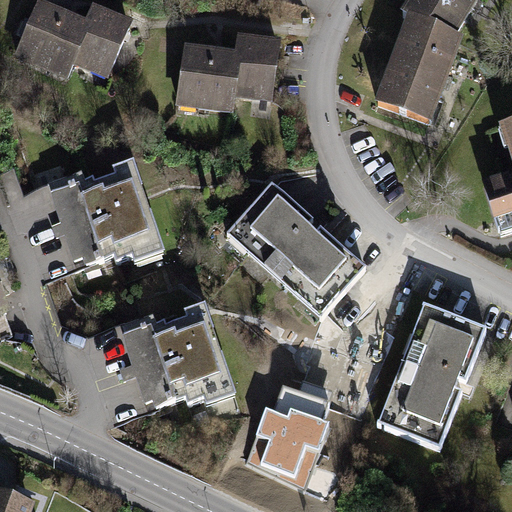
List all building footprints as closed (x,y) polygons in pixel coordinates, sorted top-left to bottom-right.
[(406,17),(373,105),(430,126),(462,39),(457,36),(478,0),(406,0),(398,13),(406,17)] [(34,14),(13,66),(64,87),(69,75),(107,90),(130,34),(86,16),(79,32),(34,14)] [(226,68),(175,57),(162,120),(223,133),(229,105),(264,113),(276,55),(230,45),(226,68)] [(511,133),(498,137),(511,182),(482,190),(496,240),(511,234),(511,133)] [(87,191),(71,196),(97,278),(136,265),(138,273),(156,266),(128,175),(105,180),(108,191),(90,198),(87,191)] [(266,201),(222,252),(315,332),(359,281),(266,201)] [(178,334),(116,350),(126,377),(113,380),(118,393),(130,391),(142,423),(204,407),(207,417),(233,409),(195,319),(177,327),(178,334)] [(419,320),(375,437),(436,460),(481,343),(419,320)] [(335,393),(304,381),(299,393),(285,388),(274,415),(268,413),(247,464),(305,493),(330,427),(323,425),(335,393)] [(0,492),(0,511),(33,511),(35,508),(0,492)]
